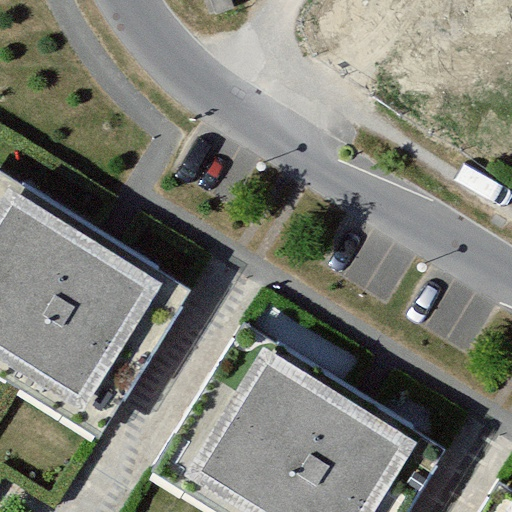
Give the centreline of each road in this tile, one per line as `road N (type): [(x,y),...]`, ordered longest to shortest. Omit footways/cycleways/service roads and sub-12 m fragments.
road 1 (residential): [(511,278),(326,169),(221,96)]
road 2 (residential): [(221,96),(170,55),(132,0)]
